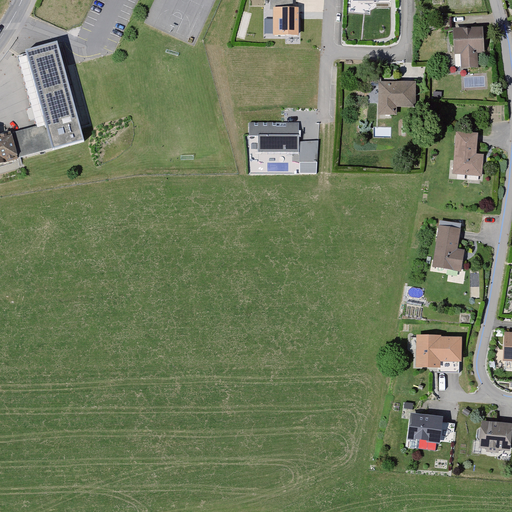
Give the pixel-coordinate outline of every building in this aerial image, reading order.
[(271,11),(271,37),(298,37),(297,9),(291,9),(291,0),(268,0),(268,11),(271,11)] [(460,56),(460,70),(477,69),(476,55),(482,54),(481,30),(451,31),(452,56),(460,56)] [(44,126),(10,135),(16,160),(80,142),(56,46),(25,54),(44,126)] [(376,83),(376,116),(396,117),(396,107),(409,107),(409,101),(414,101),(414,83),(376,83)] [(256,153),(297,153),(297,123),(247,123),(247,136),(257,136),(256,153)] [(455,133),(451,174),(481,176),(482,155),(475,154),(477,135),(455,133)] [(0,163),(16,160),(10,135),(0,137),(0,163)] [(299,142),(299,164),(317,164),(317,142),(299,142)] [(437,227),(431,268),(460,272),(464,251),(456,250),(459,231),(437,227)] [(503,336),(502,364),(511,364),(511,334),(511,336),(503,336)] [(415,338),(414,370),(439,370),(439,364),(459,364),(460,342),(440,341),(440,339),(415,338)] [(409,416),(406,442),(438,445),(441,420),(409,416)] [(480,423),(478,450),(510,452),(511,426),(480,423)]
